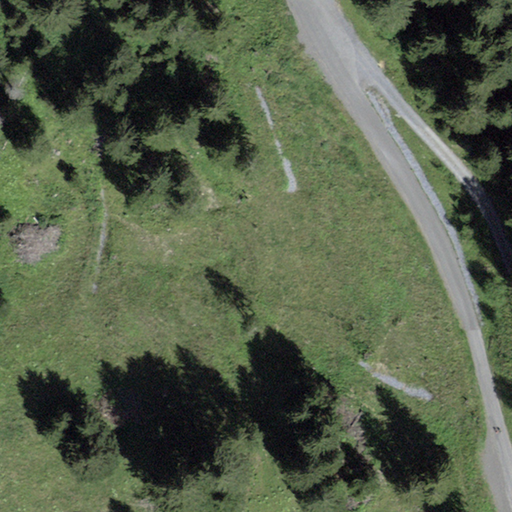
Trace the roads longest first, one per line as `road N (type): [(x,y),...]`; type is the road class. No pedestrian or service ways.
road 1 (unclassified): [(343,70),(433,212),(463,286),(511,475)]
road 2 (unclassified): [(343,70),(360,64),(429,139),(473,190),(511,259)]
